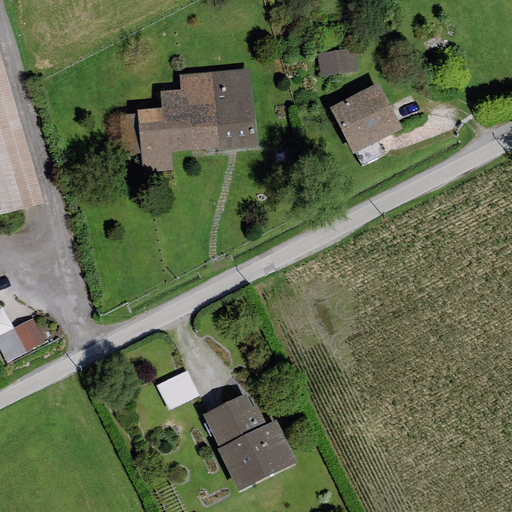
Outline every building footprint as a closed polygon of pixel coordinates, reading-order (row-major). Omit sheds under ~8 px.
[(355,48),(316,55),(320,77),(359,70),(355,48)] [(0,52),(0,216),(44,204),(0,52)] [(250,69),(179,75),(180,90),(159,92),(160,107),(137,109),(138,114),(141,153),(142,171),(172,169),(171,151),(203,148),(203,153),(257,148),(250,69)] [(378,83),(329,108),(353,155),(355,154),(377,142),(402,130),(378,83)] [(116,155),(141,153),(138,114),(113,116),(116,155)] [(384,154),(377,142),(355,154),(362,166),(384,154)] [(49,344),(36,318),(16,328),(7,308),(0,311),(0,348),(8,364),(49,344)] [(172,409),(202,396),(191,371),(161,384),(172,409)] [(219,449),(217,450),(238,492),(296,463),(275,421),(267,425),(258,406),(253,409),(246,394),(202,416),(219,449)]
